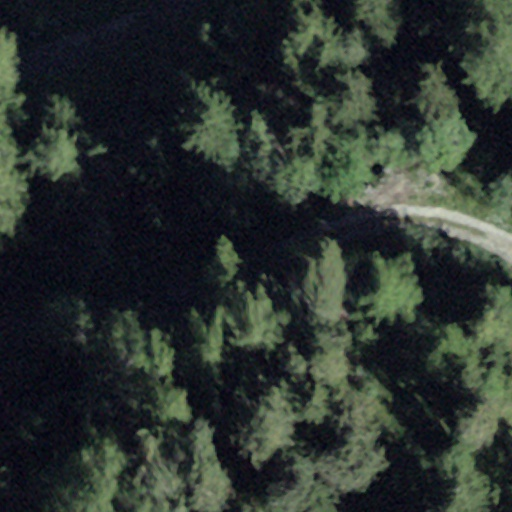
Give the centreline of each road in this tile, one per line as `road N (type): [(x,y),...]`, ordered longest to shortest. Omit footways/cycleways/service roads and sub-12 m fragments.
road 1 (track): [(0,337),(23,341),(417,226),(511,260)]
road 2 (track): [(201,0),(0,68)]
